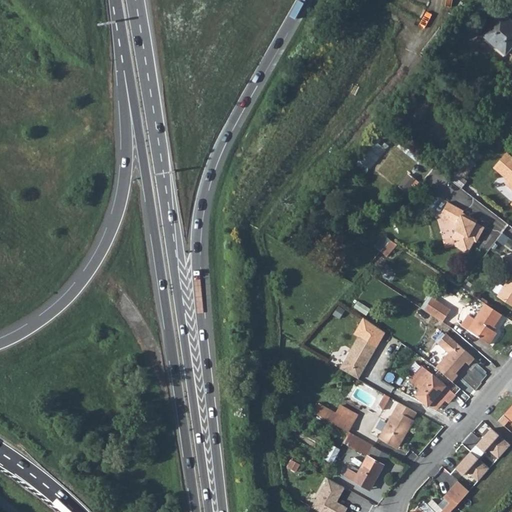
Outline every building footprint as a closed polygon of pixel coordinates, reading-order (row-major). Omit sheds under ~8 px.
[(511,46),(511,20),(502,11),(492,23),(482,35),(505,54),(511,46)] [(511,156),(508,153),(495,167),(502,174),(503,173),(510,178),(506,182),(511,187),(511,156)] [(400,187),(411,193),(419,179),(408,172),(400,187)] [(466,188),(475,194),(479,189),(470,182),(466,188)] [(458,230),(454,238),(454,244),(468,252),(475,240),(477,242),(485,227),(478,223),(479,221),(464,212),(465,211),(449,201),(442,214),(458,223),(455,228),(458,230)] [(376,245),(388,256),(398,244),(386,233),(376,245)] [(507,282),(497,297),(511,306),(511,255),(502,257),(507,282)] [(432,300),(424,312),(443,324),(450,312),(432,300)] [(502,314),(485,303),(474,319),(476,321),(469,331),(489,345),(497,334),(492,330),(502,314)] [(446,335),(438,345),(470,366),(475,360),(446,335)] [(340,371),(359,381),(377,348),(358,338),(340,371)] [(448,354),(436,368),(453,383),(459,376),(457,374),(466,363),(470,366),(438,345),(448,354)] [(433,375),(414,395),(427,407),(430,404),(436,410),(445,400),(448,403),(455,394),(433,375)] [(380,403),(385,407),(392,397),(386,393),(380,403)] [(315,411),(349,432),(359,411),(342,401),(335,412),(319,402),(315,411)] [(404,406),(400,404),(380,439),(397,449),(405,436),(407,437),(416,422),(415,421),(419,414),(404,406)] [(511,404),(503,414),(511,421),(511,404)] [(380,419),(374,430),(380,434),(386,423),(380,419)] [(510,445),(490,425),(469,449),(478,457),(485,447),(498,459),(510,445)] [(351,431),(345,441),(367,454),(373,444),(351,431)] [(348,469),(344,475),(370,489),(389,455),(373,446),(359,469),(352,465),(350,470),(348,469)] [(478,457),(469,449),(453,466),(463,475),(467,471),(478,481),(489,468),(478,457)] [(326,477),(311,505),(323,511),(344,511),(347,506),(337,500),(344,486),(326,477)] [(458,480),(447,493),(453,499),(458,504),(470,491),(458,480)] [(439,511),(434,511),(426,503),(423,501),(411,511),(451,511),(458,504),(453,499),(443,509),(439,511)] [(431,499),(426,503),(434,511),(439,511),(443,509),(431,499)]
